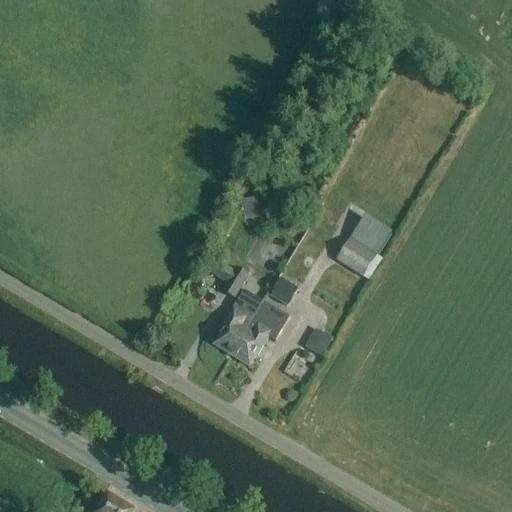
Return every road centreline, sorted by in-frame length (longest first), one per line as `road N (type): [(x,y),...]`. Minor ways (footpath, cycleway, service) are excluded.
road 1 (unclassified): [(398,511),(0,275)]
road 2 (secondary): [(182,511),(0,403)]
